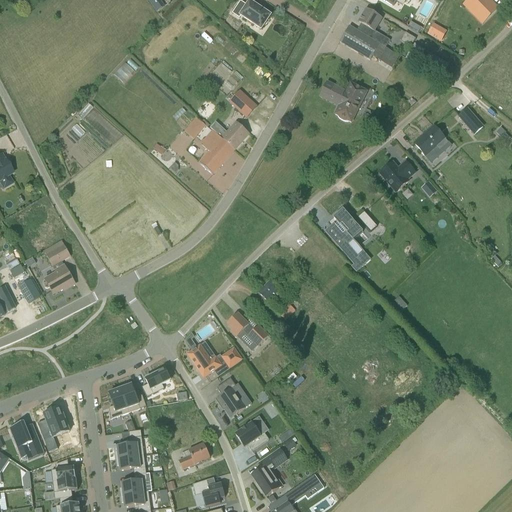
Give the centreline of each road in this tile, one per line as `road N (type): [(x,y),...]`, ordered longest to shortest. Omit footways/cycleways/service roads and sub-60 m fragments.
road 1 (unclassified): [(164,346),(308,204),(511,24)]
road 2 (unclassified): [(121,284),(200,238),(324,32)]
road 3 (unclassified): [(111,289),(0,87)]
road 4 (unclassified): [(247,511),(209,417),(164,346)]
road 5 (residential): [(102,511),(84,377)]
road 6 (unclassified): [(0,344),(111,289)]
